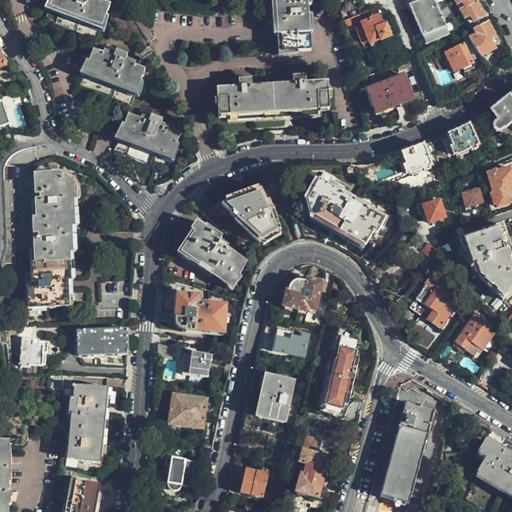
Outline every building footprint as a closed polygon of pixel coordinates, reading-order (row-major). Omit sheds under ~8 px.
[(96,41),(110,4),(98,0),(53,0),(51,6),(45,22),(96,41)] [(308,14),(307,0),(275,0),(277,35),(280,35),(282,51),(310,51),(308,14)] [(410,0),(410,1),(406,2),(409,9),(412,9),(426,43),(448,33),(443,21),(434,0),(410,0)] [(455,0),(461,10),(477,1),(475,0),(455,0)] [(473,29),(487,21),(477,1),(461,10),(465,18),(473,29)] [(374,18),(371,9),(348,19),(343,21),(344,27),(348,25),(363,19),(365,25),(358,28),(365,49),(372,46),(371,43),(381,39),(382,40),(391,36),(386,25),(385,25),(381,17),(380,16),(379,16),(377,17),(374,18)] [(477,52),(481,58),(486,55),(488,57),(496,53),(495,50),(495,49),(494,46),(499,42),(487,21),(473,29),(476,35),(469,39),(472,44),(477,52)] [(471,42),(463,46),(468,57),(472,63),(482,58),(481,58),(477,52),(472,44),(471,42)] [(448,70),(447,68),(445,65),(450,62),(451,66),(455,74),(463,70),(472,66),(472,63),(468,57),(463,46),(435,58),(441,73),(448,70)] [(0,67),(5,65),(6,62),(9,61),(0,47),(0,67)] [(138,88),(145,69),(125,62),(127,56),(116,52),(113,58),(93,51),(89,62),(80,87),(85,89),(119,101),(132,106),(138,88)] [(421,92),(414,72),(367,90),(376,113),(413,100),(411,95),(421,92)] [(329,110),(328,83),(305,84),(305,77),(293,78),(293,84),(250,87),(250,80),(238,81),(238,87),(215,89),(217,116),(227,116),(227,121),(309,116),(309,115),(318,115),(318,111),(329,110)] [(27,125),(17,95),(3,99),(13,129),(27,125)] [(511,123),(511,98),(509,95),(505,98),(490,111),(497,120),(494,123),(493,126),(494,129),(496,131),(499,131),(503,129),(505,129),(511,123)] [(167,171),(181,134),(161,128),(163,120),(152,117),(150,123),(129,116),(115,152),(167,171)] [(458,129),(447,134),(456,155),(478,146),(469,124),(458,129)] [(423,145),(401,153),(408,175),(431,166),(423,145)] [(18,165),(8,162),(5,168),(7,241),(1,263),(15,263),(14,221),(14,216),(15,215),(14,178),(18,165)] [(360,265),(367,273),(378,262),(417,220),(416,217),(406,194),(379,191),(345,171),(349,165),(343,165),(326,165),(308,165),(308,167),(293,167),(273,168),(278,182),(284,202),(298,241),(308,240),(319,242),(337,248),(349,255),(355,260),(360,265)] [(271,207),(284,202),(278,182),(273,168),(268,169),(262,170),(250,173),(237,177),(222,184),(212,189),(202,195),(208,207),(203,213),(224,233),(233,223),(258,243),(265,235),(279,229),(271,207)] [(510,197),(505,179),(504,173),(497,175),(497,173),(489,176),(494,195),(492,196),(495,209),(498,209),(498,211),(503,210),(504,211),(508,210),(507,209),(511,207),(509,200),(510,197)] [(32,263),(33,282),(36,283),(36,289),(28,289),(29,308),(69,307),(68,290),(69,281),(71,281),(71,253),(72,253),(72,228),(74,228),(73,202),(76,201),(76,192),(76,189),(74,186),(70,181),(67,180),(62,180),(62,175),(35,176),(36,194),(40,194),(40,201),(36,201),(36,219),(33,219),(34,233),(39,234),(39,241),(34,241),(34,262),(32,263)] [(483,206),(479,190),(462,195),(466,210),(483,206)] [(445,219),(439,202),(438,202),(437,200),(432,202),(432,203),(423,207),(429,225),(445,219)] [(243,263),(224,249),(225,247),(217,242),(219,238),(196,222),(191,231),(193,233),(180,253),(199,265),(200,265),(212,272),(211,273),(231,287),(236,280),(233,277),(239,269),(243,263)] [(511,266),(508,256),(502,236),(504,234),(501,225),(487,229),(478,233),(459,239),(462,248),(464,248),(469,267),(474,266),(477,277),(486,285),(503,301),(511,291),(511,266)] [(422,251),(432,258),(437,250),(427,243),(422,251)] [(460,302),(456,299),(458,295),(431,275),(425,283),(426,284),(409,308),(441,330),(460,302)] [(314,311),(321,283),(305,279),(305,282),(301,281),(297,282),(295,283),(290,286),(287,292),(287,293),(285,293),(282,308),(306,314),(307,310),(314,311)] [(162,311),(161,321),(175,323),(175,325),(178,328),(182,331),(184,332),(204,333),(223,334),(224,324),(226,304),(218,304),(218,303),(208,302),(208,304),(198,303),(198,297),(167,295),(163,295),(162,311)] [(491,339),(498,330),(475,314),(454,342),(474,357),(480,349),(482,351),(491,339)] [(334,342),(339,319),(335,318),(315,405),(322,407),(333,353),(335,353),(338,343),(334,342)] [(351,395),(360,355),(355,353),(357,344),(358,339),(355,338),(357,330),(351,328),(353,322),(339,319),(334,342),(338,343),(335,353),(333,353),(322,407),(321,411),(341,416),(344,404),(346,394),(351,395)] [(36,332),(37,326),(21,327),(21,337),(21,338),(28,338),(35,338),(36,332)] [(17,327),(12,327),(9,327),(9,335),(17,335),(17,327)] [(129,344),(130,330),(118,330),(78,332),(78,354),(81,357),(128,354),(129,344)] [(262,336),(259,350),(303,358),(307,337),(277,331),(274,338),(262,336)] [(19,372),(19,376),(41,375),(42,366),(44,366),(45,355),(43,355),(44,348),(40,347),(34,346),(34,342),(23,340),(22,353),(21,364),(20,364),(19,372)] [(214,344),(212,343),(204,342),(202,356),(189,354),(189,357),(188,361),(186,366),(184,368),(181,370),(181,377),(199,379),(198,386),(206,387),(214,344)] [(158,350),(158,358),(160,358),(174,360),(175,354),(176,350),(176,348),(161,346),(159,346),(158,350)] [(482,351),(480,349),(474,357),(477,359),(482,351)] [(63,389),(65,375),(55,374),(54,394),(62,405),(63,398),(71,399),(70,415),(72,416),(72,426),(69,459),(101,464),(102,455),(101,454),(102,441),(105,410),(107,390),(72,386),(72,389),(63,389)] [(246,411),(242,430),(280,438),(283,421),(292,383),(254,374),(250,390),(246,411)] [(203,430),(206,408),(207,399),(192,397),(172,395),(170,416),(169,426),(187,428),(198,430),(203,430)] [(408,506),(433,411),(405,403),(379,498),(408,506)] [(308,435),(324,440),(328,430),(311,425),(308,435)] [(318,499),(326,468),(332,469),(334,460),(315,454),(318,441),(305,437),(302,450),(301,450),(298,463),(304,465),(302,476),(299,475),(294,493),(318,499)] [(511,457),(504,453),(485,442),(478,454),(487,460),(478,473),(511,493),(511,457)] [(0,511),(7,511),(9,443),(0,443),(0,511)] [(191,488),(194,462),(166,458),(165,470),(169,470),(167,481),(167,486),(171,489),(174,491),(178,490),(180,488),(182,486),(191,488)] [(261,499),(265,482),(268,472),(249,467),(248,470),(245,470),(240,493),(261,499)] [(94,511),(99,486),(72,481),(66,511),(94,511)]
